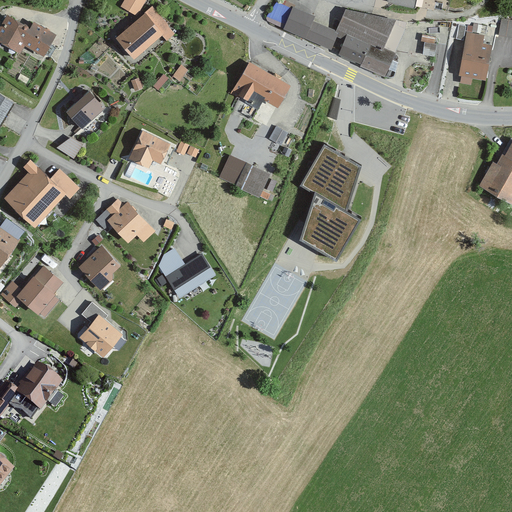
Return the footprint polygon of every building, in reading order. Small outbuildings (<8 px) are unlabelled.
[(145,1),(143,0),(123,0),(119,7),(134,17),(145,1)] [(174,34),(152,7),(115,38),(133,59),(160,35),(165,41),(174,34)] [(304,39),(314,18),(293,9),(283,30),(304,39)] [(407,24),(345,10),(335,32),(315,23),(308,40),(331,50),(336,38),(344,42),(338,56),(361,66),(360,67),(384,78),(407,24)] [(29,28),(7,15),(0,26),(0,42),(19,54),(23,46),(42,57),(55,36),(33,22),(29,28)] [(511,33),(511,21),(501,20),(498,36),(511,38),(511,33)] [(473,21),(472,28),(480,30),(481,22),(473,21)] [(436,52),(437,34),(426,33),(425,52),(436,52)] [(482,44),(484,36),(466,33),(458,77),(460,77),(459,84),(470,86),(472,78),(485,81),(491,46),(482,44)] [(290,86),(248,62),(229,95),(239,100),(240,97),(259,108),(263,100),(278,108),(290,86)] [(187,71),(180,66),(172,76),(179,82),(187,71)] [(141,89),(138,78),(131,80),(134,91),(141,89)] [(103,108),(88,91),(65,111),(80,129),(103,108)] [(0,122),(12,103),(0,95),(0,122)] [(334,96),(330,114),(337,115),(341,97),(334,96)] [(286,133),(275,127),(268,139),(280,145),(286,133)] [(159,164),(169,144),(142,130),(128,158),(148,168),(152,160),(159,164)] [(70,131),(61,146),(75,155),(85,141),(70,131)] [(360,159),(323,137),(299,178),(316,188),(301,234),(340,255),(363,215),(348,206),(360,159)] [(183,155),(188,144),(181,141),(176,152),(183,155)] [(511,204),(511,202),(511,141),(505,155),(502,154),(496,164),(492,162),(479,186),(511,204)] [(198,150),(190,146),(187,153),(195,157),(198,150)] [(290,149),(284,147),(280,155),(287,158),(290,149)] [(242,157),(233,154),(228,166),(237,169),(242,157)] [(23,167),(28,172),(2,199),(33,228),(65,194),(70,199),(80,189),(59,169),(50,179),(30,160),(23,167)] [(269,174),(245,162),(234,186),(258,197),(269,174)] [(127,245),(149,226),(127,201),(122,205),(118,201),(95,221),(103,231),(110,225),(127,245)] [(173,223),(166,220),(164,227),(170,230),(173,223)] [(0,268),(20,241),(0,226),(0,268)] [(99,293),(112,281),(111,274),(119,267),(101,247),(77,268),(99,293)] [(162,256),(159,267),(178,298),(214,277),(201,255),(184,265),(174,249),(162,256)] [(62,283),(44,267),(34,278),(32,276),(21,289),(12,281),(0,294),(0,295),(15,308),(21,302),(36,315),(38,313),(44,318),(58,302),(53,298),(56,295),(53,293),(62,283)] [(107,317),(91,303),(80,315),(90,324),(79,337),(102,358),(122,336),(104,320),(107,317)] [(63,383),(38,365),(16,395),(40,412),(45,405),(52,410),(63,396),(57,391),(63,383)] [(16,393),(5,384),(0,390),(0,416),(8,407),(6,406),(16,393)] [(0,485),(13,470),(0,459),(0,485)]
